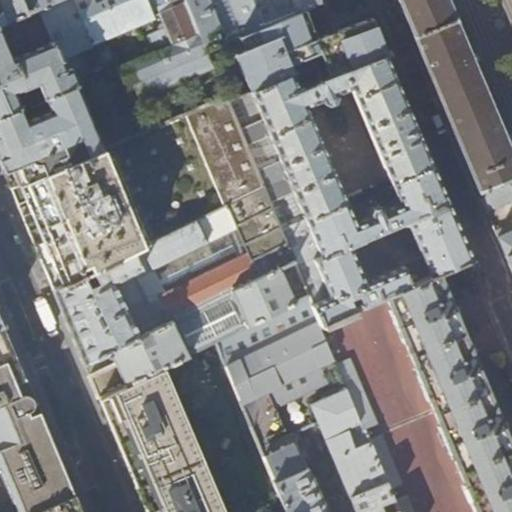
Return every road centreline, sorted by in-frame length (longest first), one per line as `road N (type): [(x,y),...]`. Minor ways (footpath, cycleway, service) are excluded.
road 1 (unknown): [(511,416),(437,247),(423,243),(375,269),(489,511)]
road 2 (residential): [(0,242),(112,511)]
road 3 (residential): [(408,64),(496,273),(511,334)]
